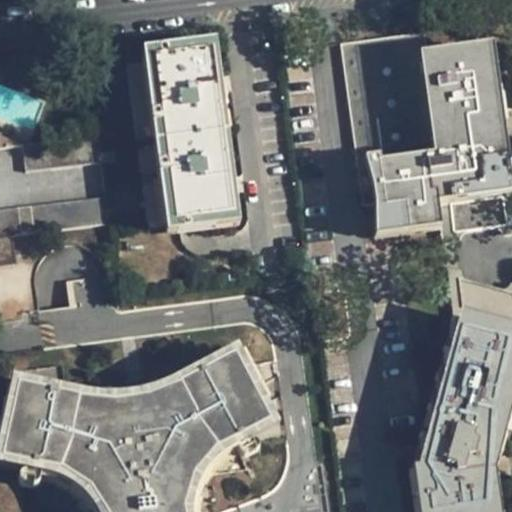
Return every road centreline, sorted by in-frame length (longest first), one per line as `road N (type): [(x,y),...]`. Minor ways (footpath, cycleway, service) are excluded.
road 1 (unknown): [(331,0),(379,357)]
road 2 (residential): [(0,25),(193,0)]
